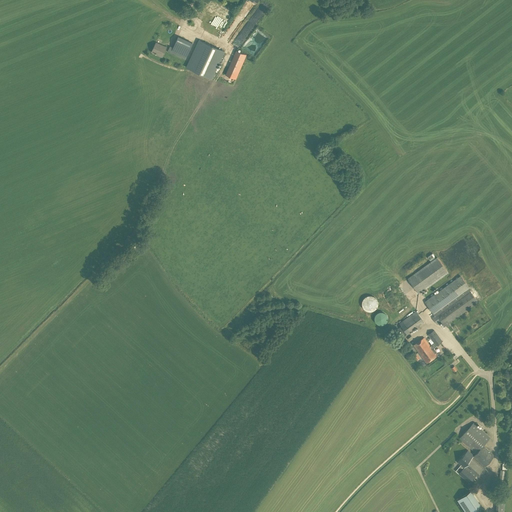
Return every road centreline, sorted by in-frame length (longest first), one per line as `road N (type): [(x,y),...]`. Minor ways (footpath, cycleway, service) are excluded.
road 1 (track): [(207,91),(132,235),(0,370)]
road 2 (track): [(230,49),(207,91),(139,58),(162,18),(181,23)]
